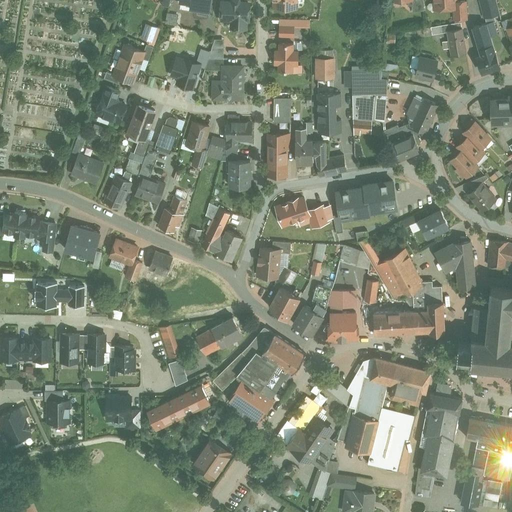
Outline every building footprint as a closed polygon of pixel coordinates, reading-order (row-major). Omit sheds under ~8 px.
[(232,0),(231,2),(223,2),(222,20),(238,20),(238,23),(247,23),(247,21),(249,21),(249,3),(240,3),(238,0),(232,0)] [(423,0),(407,0),(408,6),(412,6),(412,11),(425,11),(423,0)] [(456,0),(434,0),(435,1),(438,1),(438,9),(454,8),(457,8),(457,2),(456,0)] [(496,0),(481,0),(485,18),(494,15),(500,14),(496,0)] [(467,1),(457,2),(457,8),(454,8),(454,20),(468,19),(467,1)] [(494,15),(485,18),(487,23),(487,24),(496,22),(494,15)] [(511,25),(510,26),(507,19),(505,20),(502,21),(505,30),(507,28),(507,32),(511,43),(511,44),(510,46),(511,50),(511,25)] [(461,22),(431,27),(432,35),(448,32),(448,30),(462,28),(461,22)] [(494,51),(486,24),(474,27),(480,48),(479,48),(482,55),(477,57),(482,72),(500,67),(494,51)] [(295,25),(280,25),(279,36),(294,37),(295,25)] [(462,28),(448,30),(448,32),(452,55),(466,53),(462,28)] [(294,43),(279,43),(279,49),(275,49),(275,64),(279,64),(278,69),(284,69),(284,71),(287,71),(287,69),(293,70),(293,65),(298,65),(299,50),(294,50),(294,43)] [(154,47),(147,44),(144,52),(145,52),(142,58),(149,61),(154,47)] [(144,52),(125,45),(115,74),(114,75),(122,78),(134,82),(142,58),(145,52),(144,52)] [(224,47),(212,47),(211,51),(209,58),(224,58),(224,47)] [(211,51),(201,48),(197,63),(200,64),(200,67),(205,68),(209,58),(211,51)] [(333,56),(315,56),(315,76),(333,76),(333,56)] [(437,62),(420,57),(416,76),(418,76),(419,79),(423,80),(426,78),(433,80),(437,62)] [(224,58),(209,58),(205,68),(205,69),(223,70),(223,66),(224,66),(224,58)] [(197,63),(185,59),(184,65),(180,77),(177,85),(192,90),(200,67),(200,64),(197,63)] [(175,63),(174,64),(171,72),(172,74),(180,77),(184,65),(175,63)] [(224,66),(223,66),(223,70),(223,86),(214,86),(214,98),(243,98),(244,67),(224,66)] [(115,74),(107,71),(104,79),(119,84),(122,78),(114,75),(115,74)] [(381,78),(367,77),(367,78),(366,94),(380,93),(381,78)] [(353,95),(353,119),(385,121),(389,79),(381,78),(380,93),(366,94),(353,95)] [(367,78),(353,78),(353,95),(366,94),(367,78)] [(120,91),(108,86),(101,104),(98,105),(97,108),(98,111),(98,113),(120,122),(126,105),(119,102),(117,98),(120,91)] [(317,91),(318,132),(341,131),(341,116),(336,117),(335,104),(340,104),(339,90),(317,91)] [(439,104),(424,97),(423,100),(416,96),(408,113),(410,118),(414,120),(412,125),(413,126),(415,127),(425,132),(426,133),(439,104)] [(291,97),(275,97),(275,122),(280,122),(278,134),(290,134),(290,122),(291,122),(291,97)] [(511,98),(508,99),(492,99),(492,121),(504,121),(504,122),(511,121),(511,98)] [(155,110),(139,104),(129,132),(141,136),(145,138),(155,110)] [(410,122),(399,127),(398,124),(385,130),(387,135),(385,136),(389,145),(391,144),(398,160),(406,156),(405,152),(419,146),(418,145),(420,144),(425,132),(415,127),(413,126),(412,125),(414,120),(410,118),(409,121),(410,122)] [(490,138),(472,118),(467,123),(470,126),(465,131),(484,152),(480,147),(490,138)] [(251,122),(228,121),(228,149),(238,149),(238,139),(251,139),(251,122)] [(210,126),(194,122),(187,144),(198,147),(203,149),(203,148),(210,126)] [(179,128),(165,123),(156,146),(156,147),(160,149),(171,152),(179,128)] [(306,128),(297,128),(298,141),(306,141),(306,128)] [(484,152),(465,131),(464,132),(465,132),(461,136),(464,140),(458,145),(477,166),(478,166),(474,161),(484,152)] [(278,134),(269,134),(269,174),(287,174),(287,147),(291,147),(291,134),(290,134),(278,134)] [(86,138),(78,135),(73,149),(81,151),(86,138)] [(141,136),(140,139),(135,153),(145,156),(150,144),(151,140),(145,138),(141,136)] [(225,140),(213,136),(209,148),(222,151),(225,140)] [(313,141),(306,141),(298,141),(296,141),(297,162),(313,162),(313,141)] [(329,155),(326,156),(325,141),(322,141),(318,141),(313,141),(313,162),(317,161),(319,176),(347,170),(344,155),(329,158),(329,155)] [(143,163),(139,174),(142,176),(149,178),(160,149),(156,147),(156,146),(150,144),(145,156),(143,163)] [(477,166),(458,145),(459,146),(454,150),(458,154),(452,159),(467,176),(477,166)] [(203,149),(198,147),(193,164),(203,167),(209,150),(203,148),(203,149)] [(228,149),(225,149),(221,160),(230,160),(237,160),(238,149),(228,149)] [(104,163),(79,154),(72,173),(97,182),(104,163)] [(143,163),(130,158),(125,170),(139,175),(139,174),(143,163)] [(237,160),(230,160),(230,186),(250,186),(250,176),(251,176),(251,170),(250,170),(251,161),(237,160)] [(129,181),(118,175),(114,183),(126,188),(129,181)] [(149,178),(142,176),(136,194),(150,199),(150,198),(158,201),(158,202),(159,202),(165,183),(149,178)] [(392,179),(362,183),(366,211),(396,207),(392,179)] [(114,183),(114,182),(105,200),(120,208),(129,189),(126,188),(114,183)] [(362,183),(336,187),(340,215),(366,211),(362,183)] [(495,199),(482,183),(469,194),(483,210),(495,199)] [(187,200),(172,194),(169,200),(173,201),(170,209),(182,213),(187,200)] [(303,196),(276,206),(282,224),(309,214),(303,196)] [(230,212),(210,202),(206,215),(213,217),(226,221),(230,212)] [(170,209),(166,207),(159,225),(174,231),(177,223),(180,224),(184,214),(182,213),(170,209)] [(426,209),(402,221),(405,227),(420,220),(429,215),(426,209)] [(429,215),(420,220),(428,237),(449,226),(441,210),(429,215)] [(26,213),(15,212),(15,214),(4,212),(4,216),(2,231),(16,232),(15,235),(25,236),(25,234),(37,235),(38,235),(39,221),(40,217),(26,215),(26,213)] [(231,239),(220,234),(226,221),(213,217),(206,233),(207,234),(202,245),(232,259),(242,236),(234,233),(231,239)] [(56,223),(39,221),(38,235),(37,235),(37,238),(45,239),(44,249),(53,251),(56,223)] [(98,230),(70,223),(64,246),(91,253),(98,230)] [(202,230),(193,228),(189,239),(198,242),(202,230)] [(405,249),(381,262),(366,238),(359,241),(393,297),(405,300),(414,309),(415,331),(429,331),(429,332),(445,331),(444,301),(443,301),(442,285),(433,286),(433,280),(422,280),(405,249)] [(138,247),(117,239),(116,242),(114,243),(113,246),(114,248),(111,256),(131,263),(133,259),(138,247)] [(508,242),(491,240),(489,266),(511,267),(511,243),(508,243),(508,242)] [(291,242),(273,241),(273,248),(280,249),(280,252),(288,253),(290,253),(291,242)] [(471,241),(455,244),(453,243),(435,252),(445,271),(456,265),(457,267),(460,286),(475,284),(472,265),(473,265),(472,252),(471,241)] [(365,250),(344,245),(340,261),(351,263),(369,268),(370,260),(365,250)] [(273,248),(262,247),(261,257),(259,257),(259,263),(258,275),(276,276),(278,274),(279,275),(284,265),(287,267),(288,253),(280,252),(280,249),(273,248)] [(173,257),(156,251),(150,268),(167,274),(173,257)] [(198,267),(175,258),(170,275),(174,276),(186,281),(192,283),(198,267)] [(143,263),(133,259),(131,263),(126,276),(136,280),(143,263)] [(279,275),(275,281),(283,285),(292,270),(287,267),(284,265),(279,275)] [(186,281),(174,276),(173,284),(170,298),(183,300),(185,288),(186,281)] [(379,280),(368,279),(365,300),(376,302),(379,280)] [(173,284),(166,283),(164,297),(170,298),(173,284)] [(208,284),(198,286),(199,293),(209,291),(209,290),(208,284)] [(333,287),(322,284),(317,301),(328,304),(332,290),(333,287)] [(198,286),(185,288),(186,298),(191,297),(190,294),(199,293),(198,286)] [(301,297),(281,286),(281,287),(280,287),(269,306),(288,320),(301,297)] [(240,306),(227,287),(209,290),(209,291),(199,293),(190,294),(191,297),(194,314),(240,306)] [(511,288),(491,287),(489,307),(475,306),(472,343),(459,342),(457,357),(470,358),(469,365),(511,368),(511,288)] [(356,289),(332,290),(328,304),(331,304),(331,312),(343,312),(343,306),(356,306),(356,289)] [(323,316),(306,306),(304,306),(294,323),(312,334),(323,316)] [(414,309),(374,312),(375,334),(415,331),(414,309)] [(343,312),(331,312),(332,322),(330,322),(330,328),(327,329),(327,340),(337,340),(338,340),(338,337),(358,336),(358,326),(356,326),(356,312),(343,312)] [(233,316),(212,327),(212,328),(197,336),(206,354),(243,334),(238,325),(236,326),(231,318),(234,317),(233,316)] [(171,324),(160,327),(170,358),(180,354),(171,324)] [(249,345),(213,380),(220,387),(235,373),(237,375),(257,350),(258,349),(261,353),(268,339),(275,333),(266,327),(264,327),(249,345)] [(78,333),(63,333),(62,361),(77,361),(78,333)] [(306,354),(276,333),(263,351),(263,352),(292,371),(293,373),(306,354)] [(105,334),(90,334),(89,361),(104,362),(105,351),(105,334)] [(18,338),(3,337),(2,358),(18,359),(18,357),(26,357),(27,342),(18,341),(18,338)] [(51,338),(35,338),(35,342),(27,342),(26,357),(35,357),(35,359),(50,359),(51,338)] [(132,345),(117,345),(117,357),(117,368),(134,369),(135,349),(132,349),(132,345)] [(292,371),(263,352),(262,353),(261,353),(257,350),(237,375),(243,378),(272,398),(272,397),(286,377),(287,378),(292,371)] [(432,370),(376,356),(371,377),(364,375),(359,396),(348,442),(347,446),(371,452),(382,406),(388,382),(395,384),(394,386),(392,386),(390,393),(392,396),(404,399),(404,400),(408,401),(419,403),(420,400),(421,400),(421,398),(420,398),(421,395),(422,396),(423,393),(421,393),(422,391),(426,392),(432,370)] [(181,359),(169,362),(176,385),(188,380),(181,359)] [(353,394),(331,375),(323,385),(349,406),(353,394)] [(272,398),(243,378),(229,398),(239,405),(260,420),(274,399),(272,397),(272,398)] [(447,385),(438,383),(436,393),(450,395),(451,389),(447,385)] [(202,385),(148,411),(155,426),(209,400),(202,385)] [(46,390),(45,390),(46,400),(49,400),(49,399),(50,399),(50,400),(55,400),(55,390),(54,390),(46,390)] [(63,390),(55,390),(55,400),(63,400),(63,390)] [(436,393),(431,392),(420,445),(427,446),(423,462),(426,462),(424,470),(433,472),(447,475),(459,413),(459,414),(463,398),(450,395),(436,393)] [(349,406),(338,439),(348,442),(359,396),(353,394),(349,406)] [(131,396),(119,396),(119,395),(108,395),(108,417),(115,417),(116,418),(127,418),(131,418),(131,410),(131,396)] [(239,405),(229,398),(227,402),(236,409),(239,405)] [(55,400),(50,400),(50,399),(49,399),(49,400),(49,421),(53,421),(53,426),(65,426),(65,419),(69,419),(69,400),(63,400),(55,400)] [(416,415),(382,406),(371,452),(368,463),(398,471),(406,439),(409,440),(416,415)] [(19,408),(0,417),(0,419),(6,432),(11,443),(27,435),(25,432),(31,429),(27,420),(25,421),(19,408)] [(141,410),(131,410),(131,418),(127,418),(127,427),(141,427),(141,410)] [(227,418),(217,411),(213,417),(223,423),(227,418)] [(495,421),(470,416),(466,437),(491,442),(495,421)] [(315,417),(305,433),(300,429),(289,446),(293,449),(310,461),(328,436),(332,429),(315,417)] [(511,424),(495,421),(491,442),(489,448),(485,469),(484,475),(509,479),(511,463),(511,424)] [(6,432),(0,435),(0,448),(2,452),(13,446),(11,443),(6,432)] [(328,436),(310,461),(320,468),(325,472),(329,460),(336,441),(328,436)] [(232,453),(211,438),(193,464),(214,478),(232,453)] [(433,472),(424,470),(426,462),(423,462),(427,446),(420,445),(415,495),(429,497),(433,477),(432,477),(433,472)] [(489,448),(476,445),(472,467),(485,469),(489,448)] [(340,462),(329,460),(326,471),(332,473),(338,474),(340,462)] [(485,469),(472,467),(468,489),(485,492),(487,486),(488,479),(483,479),(484,475),(485,469)] [(320,468),(311,496),(323,500),(328,485),(332,473),(326,471),(325,472),(320,468)] [(338,474),(332,473),(328,485),(355,489),(357,477),(338,474)] [(502,482),(488,479),(487,486),(501,488),(502,482)] [(485,492),(468,489),(464,488),(462,502),(483,505),(485,499),(486,492),(485,492)] [(372,511),(375,493),(355,491),(355,492),(347,491),(345,502),(353,503),(352,511),(372,511)] [(500,494),(486,492),(485,499),(498,501),(500,494)]
